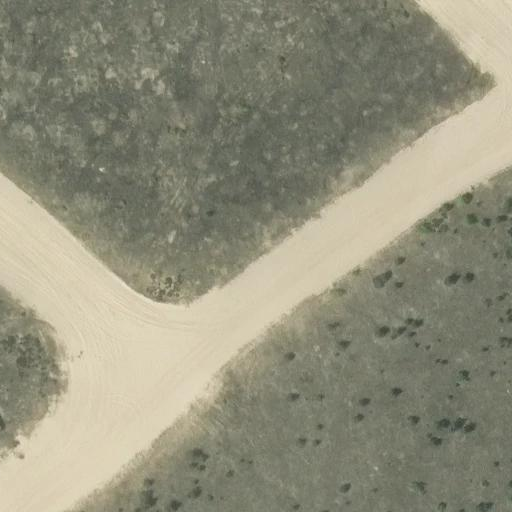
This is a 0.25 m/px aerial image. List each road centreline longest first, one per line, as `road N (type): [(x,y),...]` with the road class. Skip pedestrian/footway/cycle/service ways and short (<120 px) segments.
road 1 (track): [(511,136),(320,263),(14,511)]
road 2 (track): [(168,379),(0,237)]
